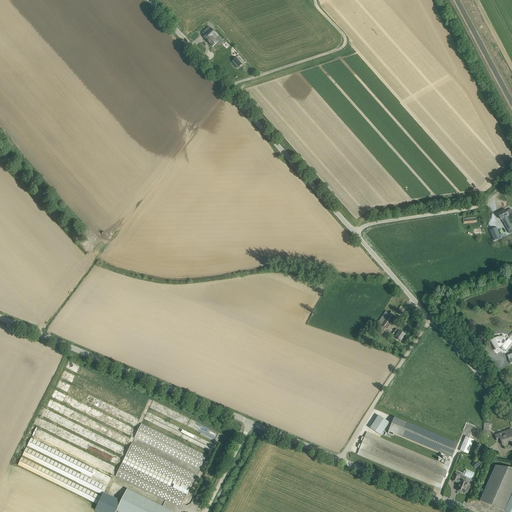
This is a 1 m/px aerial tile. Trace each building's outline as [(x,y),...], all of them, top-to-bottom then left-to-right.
[(210,27),(203,33),(206,36),(204,38),(213,47),(218,42),(215,39),(218,36),(213,30),(210,27)] [(222,45),(226,49),(231,46),(227,41),(222,45)] [(242,64),(237,58),(232,62),(238,68),(242,64)] [(498,214),(501,220),(502,219),(507,231),(508,231),(511,228),(511,226),(511,224),(511,223),(511,219),(510,215),(509,216),(506,210),(498,214)] [(490,231),(494,241),(501,238),(497,228),(490,231)] [(383,322),(382,325),(387,328),(387,329),(395,318),(390,314),(386,319),(383,322)] [(378,333),(382,336),(387,328),(383,326),(378,333)] [(392,335),(401,341),(405,335),(400,331),(397,329),(392,335)] [(502,348),(506,351),(511,342),(508,339),(508,340),(506,338),(503,337),(500,337),(497,338),(494,339),(490,341),(495,350),(499,348),(502,348)] [(65,368),(145,407),(148,400),(69,361),(65,368)] [(61,378),(140,417),(144,409),(65,370),(61,378)] [(56,388),(135,426),(139,419),(59,380),(56,388)] [(51,398),(131,437),(135,429),(55,390),(51,398)] [(46,408),(126,447),(130,439),(50,400),(46,408)] [(149,409),(214,441),(219,432),(153,400),(149,409)] [(42,417),(121,456),(125,448),(46,409),(42,417)] [(144,420),(209,452),(213,444),(148,412),(144,420)] [(370,428),(381,435),(389,423),(379,416),(370,428)] [(389,432),(452,458),(458,444),(395,417),(389,432)] [(37,427),(117,466),(120,458),(41,419),(37,427)] [(135,438),(200,470),(207,456),(142,424),(135,438)] [(33,436),(112,475),(115,468),(36,429),(33,436)] [(511,429),(495,435),(497,441),(501,440),(503,446),(511,442),(511,429)] [(363,441),(361,445),(359,444),(358,448),(360,449),(358,454),(440,488),(448,467),(367,433),(364,438),(363,437),(361,441),(363,441)] [(460,451),(468,454),(474,440),(466,436),(460,451)] [(31,438),(27,446),(107,485),(110,478),(31,438)] [(125,457),(190,489),(197,475),(132,443),(125,457)] [(483,456),(482,457),(487,457),(487,456),(488,456),(488,454),(489,454),(489,449),(484,449),(484,447),(481,446),(480,455),(483,456)] [(26,448),(23,455),(102,494),(106,487),(26,448)] [(22,458),(18,465),(97,504),(101,497),(22,458)] [(472,464),(476,468),(481,463),(477,459),(472,464)] [(116,476),(181,508),(188,494),(183,492),(123,463),(116,476)] [(480,501),(503,511),(511,490),(511,468),(496,466),(480,501)] [(454,476),(452,481),(457,483),(457,482),(459,483),(458,487),(457,491),(464,494),(465,491),(468,492),(470,486),(468,485),(469,483),(461,480),(459,479),(460,476),(455,474),(454,476)] [(173,511),(127,489),(117,511),(119,511),(173,511)]
